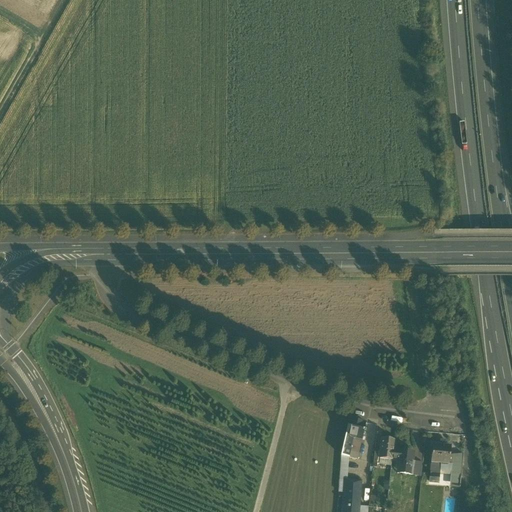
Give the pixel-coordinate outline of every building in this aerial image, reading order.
[(365,424),(349,420),(345,438),(352,439),(361,441),(365,424)] [(352,439),(345,438),(341,457),(348,458),(349,458),(352,443),(352,439)] [(352,443),(349,458),(357,460),(361,441),(352,439),(352,443)] [(394,440),(382,439),(380,451),(380,459),(392,460),(393,451),(394,440)] [(451,447),(432,445),(431,463),(440,464),(442,465),(446,466),(448,464),(450,464),(451,447)] [(414,453),(399,451),(398,461),(399,461),(398,468),(404,469),(403,474),(414,476),(415,467),(412,467),(414,453)] [(348,458),(341,457),(339,481),(345,482),(345,481),(346,481),(348,458)] [(440,464),(431,463),(430,474),(439,475),(440,464)] [(455,487),(460,487),(462,466),(450,464),(448,483),(455,484),(455,487)] [(439,475),(430,474),(429,482),(439,483),(439,475)] [(346,481),(345,481),(345,482),(342,511),(358,511),(359,508),(361,482),(346,481)]
